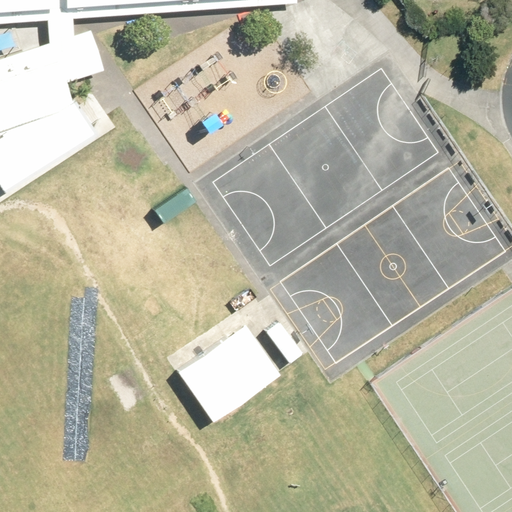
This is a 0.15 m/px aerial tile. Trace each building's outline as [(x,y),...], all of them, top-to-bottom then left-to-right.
[(0,0),(0,24),(294,4),(293,0),(0,0)] [(330,0),(309,0),(303,9),(346,44),(361,24),(330,0)] [(0,66),(0,151),(38,138),(74,109),(53,48),(0,66)] [(75,204),(176,350),(251,299),(118,107),(31,167),(63,213),(75,204)] [(279,376),(244,326),(177,371),(211,423),(279,376)]
